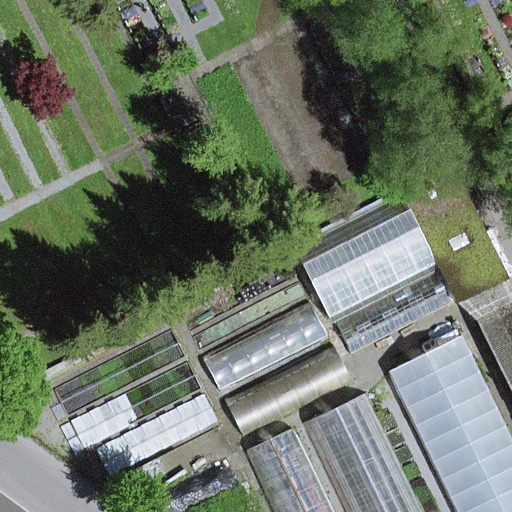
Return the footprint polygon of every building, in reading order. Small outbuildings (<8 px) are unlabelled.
[(442,269),(458,301),(481,290),(505,278),(478,222),(452,170),(404,192),(406,196),(440,264),(442,269)] [(330,320),(440,264),(406,196),(295,253),(330,320)] [(352,356),(458,301),(442,269),(335,324),(352,356)] [(481,321),(511,306),(511,296),(505,278),(481,290),(458,301),(481,321)] [(221,394),(328,340),(309,302),(202,358),(221,394)] [(511,384),(511,306),(481,321),(511,384)] [(389,372),(456,511),(511,511),(511,439),(463,337),(389,372)] [(333,347),(224,401),(243,438),(352,384),(333,347)] [(303,424),(344,511),(424,511),(367,394),(303,424)] [(246,451),(275,511),(332,511),(292,429),(246,451)]
